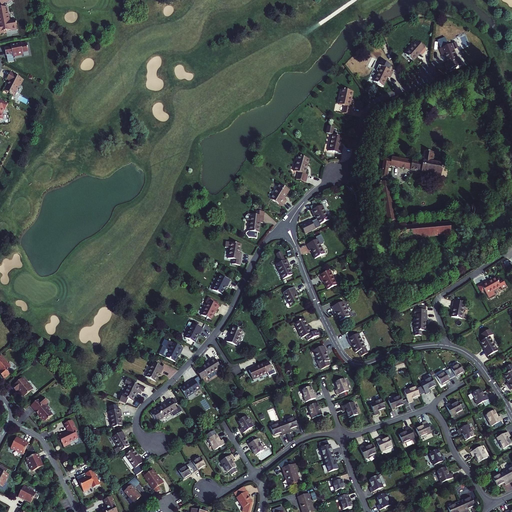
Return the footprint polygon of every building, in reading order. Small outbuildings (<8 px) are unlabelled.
[(9,3),(12,0),(0,0),(0,28),(1,34),(9,33),(8,31),(14,30),(13,31),(21,30),(19,19),(13,20),(11,6),(10,7),(9,3)] [(406,54),(413,61),(420,53),(421,55),(426,50),(417,42),(406,54)] [(441,48),(439,49),(442,55),(445,54),(449,63),(445,65),(448,71),(454,68),(455,70),(463,66),(460,59),(458,60),(454,50),(459,48),(456,42),(445,47),(441,48)] [(15,47),(8,48),(10,55),(16,54),(16,56),(27,54),(26,52),(32,51),(31,44),(25,45),(25,43),(14,45),(15,47)] [(389,78),(392,72),(381,67),(374,82),(383,86),(387,77),(389,78)] [(26,84),(28,79),(21,75),(21,74),(18,73),(18,74),(15,72),(12,79),(14,80),(12,85),(11,84),(8,90),(18,95),(24,85),(26,84)] [(350,107),(353,92),(342,90),(338,105),(344,106),(342,113),(351,115),(353,108),(350,107)] [(10,104),(0,98),(0,119),(6,119),(5,113),(7,111),(10,104)] [(340,147),(343,137),(333,135),(329,151),(341,154),(342,147),(340,147)] [(386,177),(388,166),(441,176),(443,165),(431,163),(433,153),(424,152),(423,158),(419,157),(418,162),(391,157),(391,160),(383,158),(380,176),(386,177)] [(297,180),(306,182),(307,175),(305,174),(309,159),(298,156),(294,172),(298,173),(297,180)] [(387,222),(394,221),(389,191),(387,183),(380,181),(387,222)] [(270,200),(282,207),(286,201),(284,199),(289,190),(279,184),(270,200)] [(321,206),(311,211),(314,217),(315,216),(319,225),(328,220),(321,206)] [(249,231),(259,233),(260,223),(263,223),(263,216),(256,215),(248,214),(245,215),(245,218),(247,220),(250,220),(249,231)] [(394,224),(395,239),(450,234),(450,223),(428,225),(412,226),(406,227),(406,222),(394,224)] [(450,223),(450,234),(451,236),(459,235),(458,223),(450,223)] [(311,250),(315,259),(324,254),(317,240),(307,245),(310,251),(311,250)] [(240,253),(241,244),(231,243),(229,259),(233,259),(232,264),(240,265),(242,254),(240,253)] [(283,279),(292,275),(288,266),(290,266),(287,260),(277,265),(283,279)] [(329,271),(319,276),(322,282),(324,281),(327,290),(336,286),(329,271)] [(213,291),(222,295),(226,286),(228,287),(231,281),(220,276),(213,291)] [(498,283),(495,278),(488,283),(487,281),(481,284),(484,290),(486,294),(500,287),(501,289),(506,286),(503,281),(498,283)] [(297,294),(294,288),(284,293),(291,307),(300,303),(296,295),(297,294)] [(202,315),(211,320),(214,311),(216,312),(219,306),(209,301),(202,315)] [(464,303),(453,301),(452,308),(453,308),(451,317),(461,319),(464,303)] [(343,302),(332,307),(335,314),(336,313),(340,321),(349,317),(343,302)] [(422,331),(425,331),(425,325),(425,322),(427,322),(427,315),(426,315),(425,315),(425,310),(425,307),(415,307),(415,310),(415,311),(414,311),(414,314),(416,314),(416,315),(416,331),(415,336),(422,336),(422,331)] [(306,337),(308,341),(320,335),(318,331),(313,333),(310,327),(308,327),(305,319),(295,323),(302,338),(306,337)] [(191,327),(185,338),(186,339),(186,340),(188,341),(189,340),(194,342),(198,334),(200,335),(203,328),(189,322),(187,326),(191,327)] [(228,335),(225,341),(236,346),(242,331),(233,327),(230,335),(228,335)] [(365,348),(365,349),(358,334),(348,339),(350,345),(352,345),(356,353),(358,352),(360,357),(368,353),(365,348)] [(484,351),(487,356),(497,351),(489,337),(481,342),(485,350),(484,351)] [(168,354),(166,357),(175,362),(179,354),(180,354),(183,348),(177,345),(176,343),(175,344),(169,341),(166,348),(167,348),(165,352),(168,354)] [(327,352),(324,346),(314,351),(318,361),(317,361),(321,370),(328,366),(330,365),(329,361),(330,361),(326,352),(327,352)] [(0,356),(0,374),(5,380),(11,375),(9,372),(13,369),(1,355),(0,356)] [(201,368),(207,376),(209,379),(217,375),(215,372),(220,368),(214,358),(208,362),(209,363),(201,368)] [(161,374),(163,368),(153,363),(146,377),(155,381),(159,373),(161,374)] [(248,369),(249,371),(253,379),(267,372),(263,364),(255,367),(254,366),(248,369)] [(448,370),(452,378),(455,376),(456,378),(464,373),(459,364),(448,370)] [(436,377),(441,386),(450,381),(449,380),(452,378),(448,370),(436,377)] [(21,390),(25,396),(34,388),(32,385),(34,383),(28,376),(20,382),(19,381),(14,386),(18,392),(21,390)] [(436,386),(432,377),(420,383),(426,394),(431,392),(429,390),(436,386)] [(138,394),(141,387),(133,383),(131,382),(131,381),(127,379),(125,383),(129,386),(126,393),(124,392),(119,402),(126,405),(129,399),(133,401),(137,393),(138,394)] [(200,389),(193,379),(187,383),(188,384),(181,389),(186,397),(200,389)] [(337,396),(349,391),(344,379),(335,383),(338,390),(335,391),(337,396)] [(301,390),(306,402),(315,399),(311,387),(301,390)] [(420,396),(416,387),(404,392),(409,403),(413,401),(412,399),(420,396)] [(477,405),(489,399),(486,395),(484,396),(480,389),(471,394),(468,396),(470,400),(473,398),(477,405)] [(51,393),(49,395),(47,393),(32,405),(35,409),(37,407),(40,411),(39,412),(42,417),(45,415),(46,417),(58,407),(55,404),(56,402),(53,399),(55,397),(51,393)] [(404,405),(400,396),(388,400),(392,410),(404,405)] [(158,421),(177,409),(171,399),(165,403),(166,404),(158,409),(157,408),(151,411),(152,412),(154,415),(152,415),(154,419),(156,418),(158,421)] [(386,409),(382,399),(370,404),(375,416),(379,414),(378,412),(386,409)] [(348,418),(358,414),(353,402),(341,407),(343,412),(346,411),(348,418)] [(451,417),(463,411),(458,402),(451,406),(450,403),(446,406),(451,417)] [(317,403),(308,407),(312,419),(322,415),(317,403)] [(122,416),(121,410),(109,412),(112,428),(120,426),(122,426),(120,416),(122,416)] [(485,415),(491,427),(502,421),(500,416),(498,417),(494,411),(485,415)] [(239,429),(242,434),(253,427),(247,416),(238,421),(242,428),(239,429)] [(294,418),(282,422),(287,434),(291,432),(290,430),(298,427),(294,418)] [(423,426),(415,429),(419,438),(431,433),(426,421),(422,423),(423,426)] [(61,432),(56,434),(61,444),(64,442),(66,447),(77,442),(75,437),(79,436),(72,422),(65,425),(69,433),(63,436),(61,432)] [(282,422),(270,427),(274,436),(281,433),(282,436),(287,434),(282,422)] [(461,434),(465,441),(474,436),(468,425),(457,431),(459,435),(461,434)] [(402,444),(414,439),(409,427),(405,429),(406,431),(398,435),(402,444)] [(113,437),(121,451),(129,446),(125,438),(126,437),(123,432),(113,437)] [(503,449),(503,448),(504,450),(507,448),(506,447),(511,444),(508,438),(510,437),(508,432),(497,438),(503,449)] [(214,450),(225,444),(222,440),(220,441),(216,434),(208,440),(214,450)] [(381,451),(393,446),(389,438),(381,441),(380,439),(376,440),(381,451)] [(249,445),(255,455),(256,455),(257,457),(260,455),(259,453),(264,450),(259,443),(261,442),(259,439),(258,440),(257,439),(249,445)] [(23,443),(17,440),(14,449),(23,453),(28,442),(25,440),(23,443)] [(326,460),(334,457),(330,445),(321,448),(323,457),(325,457),(326,460)] [(376,454),(372,445),(365,447),(364,445),(360,447),(365,459),(376,454)] [(475,455),(479,462),(487,458),(481,446),(470,452),(473,457),(475,455)] [(139,457),(133,449),(125,455),(135,469),(144,462),(140,456),(139,457)] [(438,449),(428,454),(433,465),(445,460),(443,456),(441,457),(438,449)] [(45,457),(43,453),(29,459),(34,472),(47,467),(44,459),(45,457)] [(231,475),(237,472),(235,468),(236,467),(232,461),(234,459),(232,455),(221,462),(228,472),(229,472),(231,475)] [(200,457),(189,464),(195,472),(206,466),(200,457)] [(325,464),(328,473),(338,469),(334,457),(326,460),(327,463),(325,464)] [(195,472),(189,464),(179,471),(184,479),(195,472)] [(284,473),(288,486),(299,482),(295,470),(297,469),(295,464),(282,468),(284,473)] [(11,473),(0,467),(0,481),(5,485),(11,473)] [(445,467),(436,471),(441,483),(453,478),(451,473),(449,474),(445,467)] [(144,476),(154,490),(155,489),(157,492),(161,489),(159,486),(164,483),(161,479),(160,480),(153,470),(144,476)] [(509,483),(504,472),(492,478),(497,487),(504,483),(505,485),(509,483)] [(94,473),(86,477),(91,488),(92,489),(100,485),(94,473)] [(340,476),(332,479),(333,482),(332,483),(335,491),(345,488),(342,480),(341,480),(340,476)] [(378,476),(368,480),(372,487),(369,488),(371,492),(383,487),(378,476)] [(86,477),(77,481),(82,492),(91,488),(86,477)] [(36,488),(29,484),(22,496),(31,500),(32,498),(35,500),(39,492),(35,489),(36,488)] [(134,503),(142,497),(132,485),(124,492),(127,495),(128,494),(130,497),(129,498),(134,503)] [(236,498),(246,491),(243,487),(233,493),(236,498)] [(243,509),(252,503),(248,496),(249,495),(246,491),(236,498),(243,509)] [(385,493),(376,497),(379,504),(377,506),(379,510),(390,505),(385,493)] [(302,508),(302,511),(314,511),(308,494),(297,497),(301,508),(302,508)] [(347,495),(339,497),(341,501),(340,501),(343,510),(352,507),(349,498),(348,498),(347,495)] [(112,496),(104,500),(108,509),(102,511),(117,511),(114,506),(116,505),(112,496)] [(459,502),(463,511),(468,511),(469,511),(468,509),(475,506),(471,497),(459,502)] [(463,511),(459,502),(448,507),(449,511),(463,511)]
